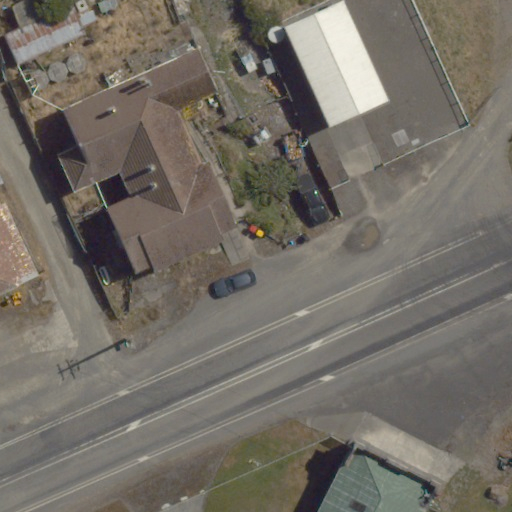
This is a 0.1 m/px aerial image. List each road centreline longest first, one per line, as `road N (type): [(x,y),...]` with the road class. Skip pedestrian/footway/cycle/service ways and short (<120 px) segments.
road 1 (tertiary): [(0,483),(511,256)]
road 2 (track): [(468,276),(461,184),(511,78)]
